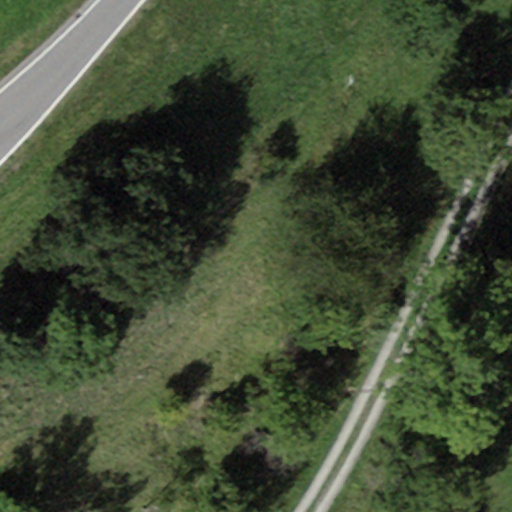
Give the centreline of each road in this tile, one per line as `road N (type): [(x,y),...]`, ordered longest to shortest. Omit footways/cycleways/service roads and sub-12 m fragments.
road 1 (track): [(308,511),(370,407),(511,114)]
road 2 (tertiary): [(0,129),(124,0)]
